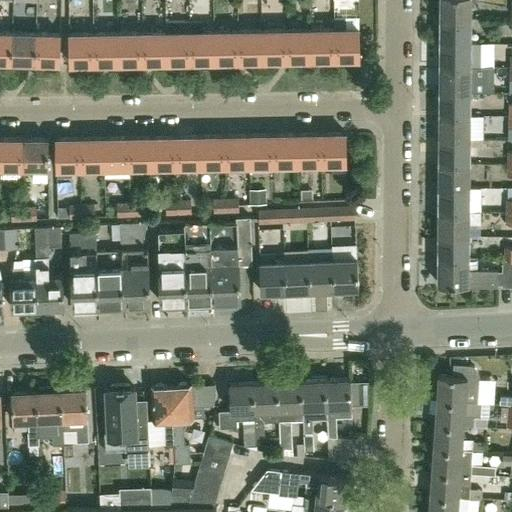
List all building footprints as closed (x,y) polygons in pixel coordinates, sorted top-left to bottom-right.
[(469,19),(469,0),(440,0),(440,18),(469,19)] [(469,43),(469,19),(440,18),(440,42),(469,43)] [(238,31),(238,60),(262,59),(262,30),(246,30),(246,21),(238,21),(238,31)] [(334,58),(359,57),(358,28),(334,29),(334,58)] [(310,58),(310,29),(286,30),(286,59),(310,58)] [(334,58),(334,29),(310,29),(310,58),(334,58)] [(286,59),(286,30),(262,30),(262,59),(286,59)] [(11,32),(0,31),(0,61),(10,61),(11,32)] [(165,32),(165,61),(189,60),(189,31),(165,32)] [(189,31),(189,60),(213,60),(213,31),(189,31)] [(238,60),(238,31),(213,31),(213,60),(238,60)] [(35,33),(11,32),(10,61),(34,62),(35,33)] [(141,61),(141,32),(117,33),(117,62),(141,61)] [(165,61),(165,32),(141,32),(141,61),(165,61)] [(60,34),(35,33),(34,62),(59,63),(60,34)] [(93,62),(93,33),(68,34),(69,63),(93,62)] [(117,62),(117,33),(93,33),(93,62),(117,62)] [(469,43),(440,42),(440,66),(480,67),(480,43),(469,43)] [(480,90),(480,67),(440,66),(440,90),(469,90),(480,90)] [(469,90),(440,90),(439,114),(469,114),(469,90)] [(439,114),(439,138),(468,139),(469,128),(480,128),(480,115),(469,114),(439,114)] [(345,162),(345,133),(345,132),(321,133),(321,162),(345,162)] [(297,163),(297,133),(272,134),(273,163),(297,163)] [(321,162),(321,133),(297,133),(297,163),(321,162)] [(249,164),(248,134),(224,135),(225,164),(249,164)] [(273,163),(272,134),(248,134),(249,164),(273,163)] [(201,165),(200,135),(176,136),(176,165),(201,165)] [(225,164),(224,135),(200,135),(201,165),(225,164)] [(152,166),(152,136),(128,137),(128,166),(152,166)] [(176,165),(176,136),(152,136),(152,166),(176,165)] [(0,137),(0,167),(23,167),(23,138),(0,137)] [(104,167),(103,137),(79,138),(80,167),(104,167)] [(128,166),(128,137),(103,137),(104,167),(128,166)] [(48,138),(23,138),(23,167),(48,168),(48,138)] [(80,167),(79,138),(55,138),(56,168),(80,167)] [(468,149),(468,139),(439,138),(439,162),(468,163),(477,163),(477,149),(468,149)] [(468,177),(468,163),(439,162),(439,186),(468,187),(468,177)] [(468,210),(468,187),(439,186),(439,210),(468,210)] [(226,212),(225,197),(212,198),(213,212),(226,212)] [(225,197),(226,212),(239,211),(238,197),(225,197)] [(177,199),(177,214),(191,213),(191,198),(177,199)] [(165,199),(166,214),(177,214),(177,199),(165,199)] [(129,216),(129,201),(116,202),(116,216),(129,216)] [(129,201),(129,216),(142,215),(142,201),(129,201)] [(69,218),(81,217),(81,203),(68,204),(69,218)] [(81,203),(81,217),(94,217),(93,203),(81,203)] [(343,219),(356,218),(355,204),(342,205),(343,219)] [(318,206),(319,220),(331,219),(330,205),(318,206)] [(330,205),(331,219),(343,219),(342,205),(330,205)] [(22,207),(22,206),(10,206),(11,220),(23,220),(22,207)] [(36,206),(23,206),(22,206),(22,207),(23,220),(36,219),(36,206)] [(307,220),(306,206),(294,207),(295,221),(307,220)] [(306,206),(307,220),(319,220),(318,206),(306,206)] [(270,208),(271,222),(283,221),(282,207),(270,208)] [(283,221),(295,221),(294,207),(282,207),(283,221)] [(257,208),(258,216),(258,222),(271,222),(270,208),(257,208)] [(439,210),(438,234),(468,234),(468,223),(480,223),(480,211),(468,210),(439,210)] [(226,221),(210,222),(211,245),(214,300),(239,299),(237,243),(250,243),(249,216),(235,216),(235,221),(226,221)] [(184,226),(187,301),(214,300),(211,245),(210,222),(210,218),(183,219),(184,223),(184,226)] [(142,241),(147,221),(119,222),(120,242),(142,241)] [(61,225),(48,226),(35,227),(35,245),(35,257),(37,307),(63,306),(62,276),(49,276),(49,264),(50,247),(61,246),(61,225)] [(184,226),(157,227),(159,302),(187,301),(184,226)] [(5,229),(5,249),(17,248),(16,229),(5,229)] [(69,231),(70,250),(72,305),(98,304),(96,250),(95,229),(70,231),(69,231)] [(438,234),(438,258),(468,258),(468,234),(438,234)] [(511,246),(504,247),(503,258),(504,258),(511,258),(511,246)] [(121,249),(124,303),(148,303),(146,248),(121,249)] [(96,250),(98,304),(124,303),(121,249),(96,250)] [(13,266),(10,278),(11,308),(37,307),(35,257),(23,258),(23,265),(13,266)] [(332,258),(333,287),(358,286),(356,257),(332,258)] [(333,287),(332,258),(308,259),(309,288),(333,287)] [(497,269),(467,269),(468,258),(438,258),(438,283),(466,283),(466,286),(497,286),(497,284),(501,283),(501,286),(511,286),(511,258),(504,258),(503,258),(503,259),(502,259),(502,271),(497,270),(497,269)] [(309,288),(308,259),(283,260),(285,289),(309,288)] [(285,289),(283,260),(259,261),(260,290),(285,289)] [(437,374),(436,397),(465,400),(476,401),(477,375),(476,370),(473,365),(469,364),(452,363),(451,374),(437,374)] [(327,417),(328,447),(349,449),(350,438),(336,436),(336,416),(351,416),(350,377),(325,378),(327,417)] [(311,430),(311,418),(327,417),(325,378),(301,379),(302,407),(302,417),(303,430),(311,430)] [(277,380),(278,409),(280,448),(292,448),(291,418),(302,417),(302,407),(301,379),(277,380)] [(278,409),(277,380),(253,381),(255,410),(256,437),(264,436),(264,420),(279,419),(280,448),(278,409)] [(256,437),(255,410),(253,381),(229,382),(230,408),(219,409),(219,427),(236,426),(236,417),(254,417),(255,437),(256,437)] [(149,449),(148,422),(136,422),(134,386),(130,386),(129,382),(111,383),(111,387),(106,387),(108,412),(104,412),(105,451),(149,449)] [(214,383),(191,384),(187,385),(185,382),(179,383),(179,385),(170,385),(173,445),(175,463),(190,462),(189,442),(183,443),(181,418),(193,418),(192,405),(212,404),(215,393),(214,383)] [(173,445),(170,385),(164,385),(162,383),(156,384),(155,386),(151,386),(153,419),(163,419),(164,445),(173,445)] [(88,440),(87,415),(86,388),(61,389),(62,417),(63,441),(64,441),(63,430),(77,429),(78,441),(88,440)] [(62,417),(61,389),(36,390),(37,418),(51,417),(52,442),(63,441),(62,417)] [(37,418),(36,390),(11,391),(12,419),(28,418),(28,442),(38,442),(37,418)] [(511,404),(511,394),(499,393),(498,403),(511,404)] [(436,397),(434,422),(463,424),(463,425),(485,426),(486,417),(474,416),(474,414),(464,414),(465,400),(436,397)] [(461,447),(461,448),(471,449),(484,450),(484,440),(472,440),(472,438),(462,438),(463,425),(463,424),(434,422),(432,445),(461,447)] [(201,455),(229,455),(233,441),(208,434),(201,455)] [(470,463),(471,449),(461,448),(461,447),(432,445),(431,469),(460,471),(470,472),(482,473),(496,474),(497,465),(483,464),(470,463)] [(349,449),(328,447),(328,458),(347,460),(349,449)] [(201,455),(198,468),(225,467),(229,455),(201,455)] [(194,480),(221,479),(225,467),(198,468),(194,480)] [(282,469),(268,467),(252,488),(280,491),(282,469)] [(431,469),(429,494),(458,496),(468,497),(482,498),(483,488),(469,488),(470,472),(460,471),(431,469)] [(292,496),(343,502),(345,487),(352,488),(354,477),(288,470),(287,479),(306,481),(306,485),(316,486),(315,497),(292,494),(292,496)] [(218,491),(221,479),(194,480),(190,491),(218,491)] [(119,491),(120,506),(151,505),(151,486),(119,487),(119,491)] [(186,506),(213,505),(218,491),(190,491),(186,506)] [(39,492),(39,509),(51,508),(55,508),(55,507),(65,507),(65,492),(39,492)] [(458,496),(429,494),(427,511),(475,511),(467,511),(468,497),(458,496)] [(290,511),(341,511),(343,502),(292,496),(290,511)]
